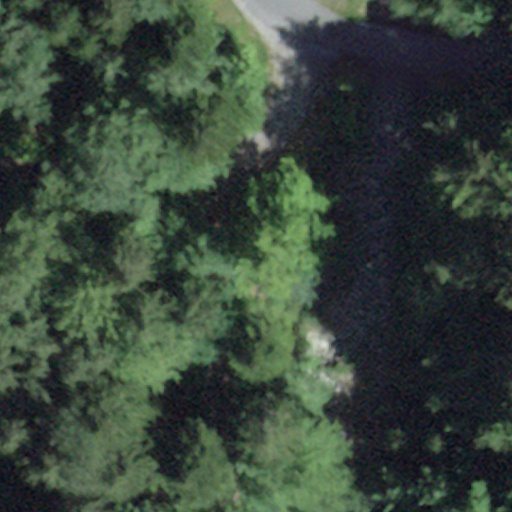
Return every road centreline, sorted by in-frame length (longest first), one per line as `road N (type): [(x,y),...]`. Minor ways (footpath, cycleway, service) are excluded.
road 1 (unclassified): [(302,0),(410,83),(511,113)]
road 2 (track): [(0,114),(90,97),(188,0)]
